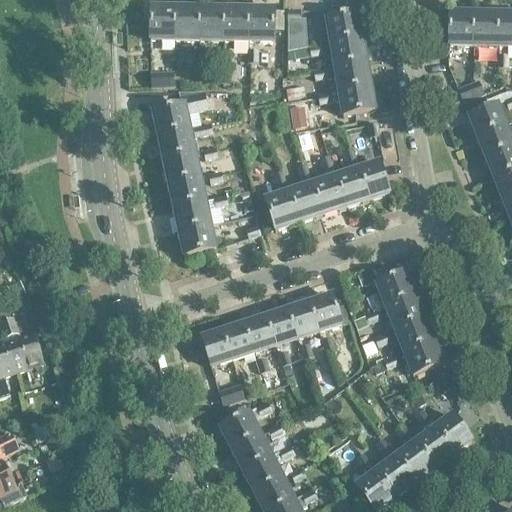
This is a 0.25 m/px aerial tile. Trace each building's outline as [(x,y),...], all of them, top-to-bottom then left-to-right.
[(300,4),(300,14),(324,15),(324,5),(300,4)] [(176,12),(151,11),(151,43),(175,43),(176,12)] [(175,43),(200,44),(201,12),(176,12),(175,43)] [(201,12),(200,44),(225,44),(225,13),(201,12)] [(225,44),(249,45),(250,13),(225,13),(225,44)] [(249,45),(274,45),(275,14),(250,13),(249,45)] [(288,14),(287,23),(300,24),(300,14),(288,14)] [(362,41),(358,17),(326,22),(331,46),(362,41)] [(474,17),(449,17),(449,49),(473,50),(474,17)] [(498,18),(474,17),(473,50),(498,50),(498,18)] [(511,50),(511,18),(498,18),(498,50),(511,50)] [(335,71),(366,65),(362,41),(331,46),(335,71)] [(309,50),(310,60),(324,58),(322,48),(309,50)] [(200,65),(210,65),(210,52),(200,51),(200,65)] [(224,65),(234,65),(235,52),(224,52),(224,65)] [(249,66),(259,66),(259,53),(249,52),(249,66)] [(507,71),(507,58),(498,58),(497,71),(507,71)] [(337,81),(339,94),(370,89),(366,65),(335,71),(326,72),(328,82),(337,81)] [(328,82),(326,72),(313,74),(314,84),(328,82)] [(152,91),(173,90),(173,77),(151,78),(152,91)] [(478,86),(468,90),(473,102),(483,98),(478,86)] [(375,114),(370,89),(339,94),(330,96),(332,106),(341,104),(343,119),(375,114)] [(468,90),(458,94),(463,105),(473,102),(468,90)] [(204,96),(179,96),(182,109),(153,115),(158,139),(190,132),(187,117),(207,113),(204,96)] [(317,98),(318,108),(332,106),(330,96),(317,98)] [(497,108),(469,119),(477,141),(506,129),(511,126),(511,113),(508,114),(505,105),(497,108)] [(377,127),(367,129),(370,141),(379,139),(377,127)] [(210,128),(197,131),(199,140),(212,137),(210,128)] [(477,141),(486,162),(511,151),(511,145),(506,129),(477,141)] [(190,132),(158,139),(163,163),(195,156),(192,142),(199,140),(197,131),(190,132)] [(511,151),(486,162),(494,183),(511,176),(511,151)] [(215,152),(202,155),(204,164),(217,161),(215,152)] [(341,156),(345,168),(354,165),(350,153),(341,156)] [(168,187),(200,180),(195,156),(163,163),(168,187)] [(318,163),(322,175),(331,172),(327,160),(318,163)] [(347,177),(334,181),(344,212),(366,204),(357,174),(354,165),(345,168),(347,177)] [(389,197),(379,166),(357,174),(366,204),(389,197)] [(295,171),(299,183),(308,180),(304,168),(295,171)] [(272,178),(276,190),(285,187),(281,175),(272,178)] [(220,176),(208,179),(210,188),(222,185),(220,176)] [(511,176),(494,183),(503,205),(511,200),(511,176)] [(174,211),(205,205),(200,180),(168,187),(174,211)] [(324,184),(311,188),(321,219),(344,212),(334,181),(324,184)] [(321,219),(311,188),(288,196),(298,227),(321,219)] [(236,192),(224,194),(225,200),(237,198),(236,192)] [(265,203),(275,234),(298,227),(288,196),(265,203)] [(215,212),(227,210),(225,200),(213,203),(215,212)] [(511,200),(503,205),(511,226),(511,225),(511,200)] [(179,236),(211,229),(205,205),(174,211),(179,236)] [(184,260),(216,253),(211,229),(179,236),(184,260)] [(246,233),(248,242),(261,238),(258,229),(246,233)] [(406,276),(376,288),(385,311),(415,299),(406,276)] [(7,290),(12,302),(25,297),(20,284),(7,290)] [(345,295),(347,304),(360,300),(357,291),(345,295)] [(385,311),(394,334),(424,322),(415,299),(385,311)] [(342,329),(332,300),(310,307),(320,336),(342,329)] [(320,336),(310,307),(289,314),(298,343),(320,336)] [(369,327),(381,322),(378,313),(366,318),(369,327)] [(298,343),(289,314),(267,321),(276,350),(298,343)] [(276,350),(267,321),(245,328),(254,357),(276,350)] [(0,402),(10,400),(4,381),(29,373),(44,368),(34,337),(18,342),(16,337),(18,337),(13,322),(0,326),(6,346),(0,348),(0,402)] [(394,334),(403,357),(433,345),(424,322),(394,334)] [(254,357),(245,328),(223,335),(232,364),(254,357)] [(201,342),(211,371),(232,364),(223,335),(201,342)] [(378,350),(390,345),(387,336),(375,341),(378,350)] [(335,352),(331,340),(322,343),(326,355),(335,352)] [(412,380),(443,368),(433,345),(403,357),(412,380)] [(313,359),(309,347),(300,350),(304,362),(313,359)] [(291,366),(287,354),(278,357),(282,369),(291,366)] [(396,359),(384,364),(388,373),(400,368),(396,359)] [(270,373),(266,361),(256,364),(260,376),(270,373)] [(443,395),(452,391),(448,380),(439,383),(443,395)] [(239,390),(219,397),(223,409),(243,403),(239,390)] [(420,398),(413,402),(418,410),(424,406),(420,398)] [(259,421),(271,415),(266,407),(255,413),(259,421)] [(231,453),(259,438),(253,425),(259,421),(255,413),(219,431),(231,453)] [(40,425),(37,414),(25,417),(28,428),(31,428),(40,425)] [(413,421),(420,432),(428,426),(420,416),(413,421)] [(471,444),(452,418),(433,433),(452,459),(471,444)] [(40,425),(31,428),(37,447),(51,442),(44,424),(40,425)] [(413,447),(433,473),(452,459),(433,433),(428,426),(420,432),(425,438),(413,447)] [(271,443),(282,437),(278,428),(267,434),(271,443)] [(393,436),(401,446),(409,440),(401,430),(393,436)] [(16,493),(2,463),(18,455),(10,437),(0,441),(0,486),(5,498),(16,493)] [(231,453),(242,475),(271,460),(259,438),(231,453)] [(374,450),(382,460),(389,455),(382,444),(374,450)] [(433,473),(413,447),(394,461),(413,487),(433,473)] [(294,459),(289,450),(278,456),(282,465),(294,459)] [(386,467),(375,475),(394,501),(413,487),(394,461),(389,455),(382,460),(386,467)] [(271,460),(242,475),(254,497),(282,482),(275,468),(282,465),(278,456),(271,460)] [(354,464),(362,474),(370,469),(362,458),(354,464)] [(46,467),(50,475),(61,470),(58,462),(46,467)] [(371,511),(379,511),(394,501),(375,475),(370,469),(362,474),(367,481),(355,490),(371,511)] [(294,487),(305,481),(301,472),(289,478),(294,487)] [(282,482),(254,497),(261,511),(278,511),(294,504),(282,482)] [(0,501),(5,511),(22,502),(20,497),(25,495),(21,487),(20,488),(17,493),(16,493),(5,498),(0,486),(0,501)] [(305,509),(317,503),(312,494),(301,500),(305,509)] [(294,504),(278,511),(300,511),(305,509),(301,500),(294,504)]
